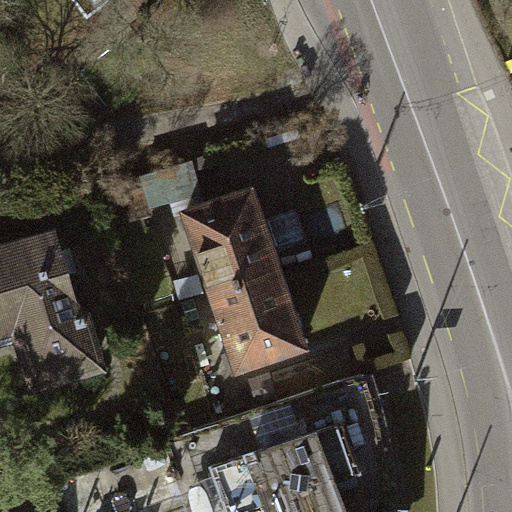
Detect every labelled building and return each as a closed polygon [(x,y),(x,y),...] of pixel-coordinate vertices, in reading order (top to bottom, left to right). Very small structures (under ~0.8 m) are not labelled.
[(290,266),(261,188),(186,215),(215,293),(290,266)] [(69,226),(0,248),(0,355),(28,346),(46,398),(118,374),(69,226)] [(290,266),(215,293),(245,376),(320,349),(290,266)] [(364,375),(52,484),(62,511),(131,511),(194,491),(200,511),(366,511),(365,507),(390,498),(386,463),(379,422),(364,375)] [(0,464),(0,497),(20,490),(10,461),(0,464)]
